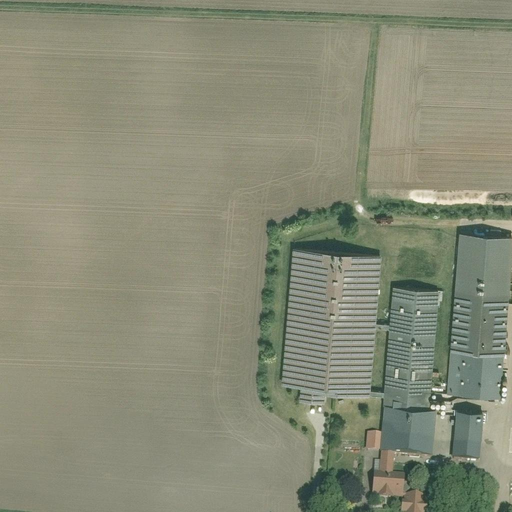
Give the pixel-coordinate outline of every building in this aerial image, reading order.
[(511,234),(457,230),(443,392),(500,397),(511,253),(511,234)] [(290,241),(277,384),(300,386),(299,401),(327,403),(328,393),(370,397),(383,249),(290,241)] [(436,286),(390,283),(379,434),(378,454),(393,455),(431,458),(435,407),(427,406),(436,286)] [(452,408),(448,460),(476,463),(480,410),(452,408)] [(378,454),(379,434),(364,433),(363,453),(378,454)] [(392,473),(393,455),(378,454),(376,481),(370,481),(369,497),(401,499),(401,504),(396,504),(395,511),(421,511),(423,486),(403,485),(404,474),(392,473)]
